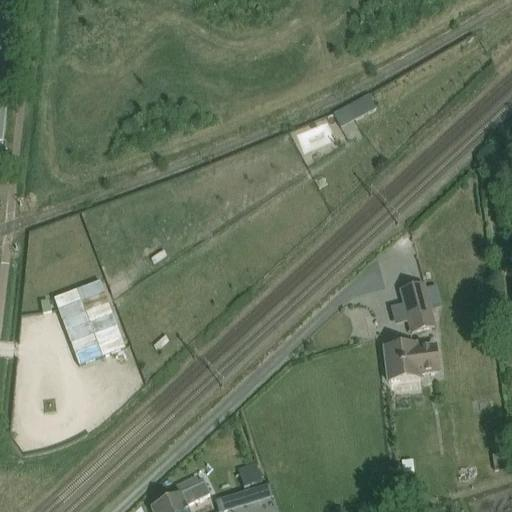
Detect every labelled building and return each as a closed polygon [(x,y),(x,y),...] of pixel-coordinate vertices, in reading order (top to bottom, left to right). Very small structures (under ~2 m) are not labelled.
[(368,97),(347,108),(354,122),(376,111),(368,97)] [(121,256),(75,276),(103,342),(149,323),(121,256)] [(435,328),(423,286),(400,292),(404,307),(390,310),(393,322),(407,318),(412,335),(426,331),(435,328)] [(416,346),(384,351),(389,384),(420,380),(420,376),(439,374),(435,347),(416,350),(416,346)] [(408,471),(395,471),(397,506),(409,505),(408,471)] [(257,472),(239,478),(243,489),(261,483),(257,472)] [(187,511),(185,508),(209,497),(202,481),(197,483),(196,480),(176,489),(179,497),(150,510),(150,511),(187,511)] [(268,486),(251,492),(254,504),(272,498),(268,486)] [(249,492),(214,503),(217,511),(223,511),(252,503),(249,492)]
